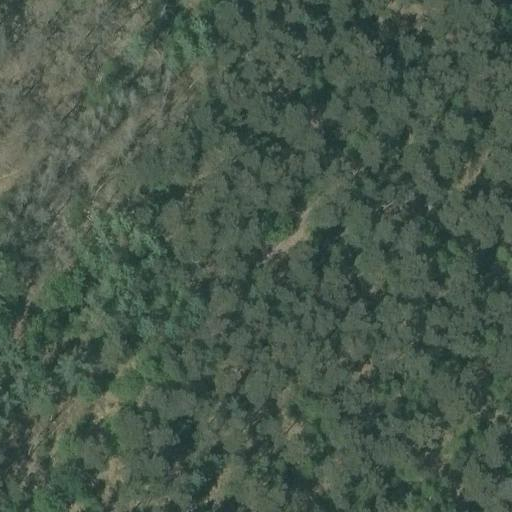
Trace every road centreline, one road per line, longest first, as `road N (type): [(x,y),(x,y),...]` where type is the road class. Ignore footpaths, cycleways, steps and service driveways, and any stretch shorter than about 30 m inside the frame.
road 1 (track): [(345,167),(28,511)]
road 2 (track): [(345,167),(511,290)]
